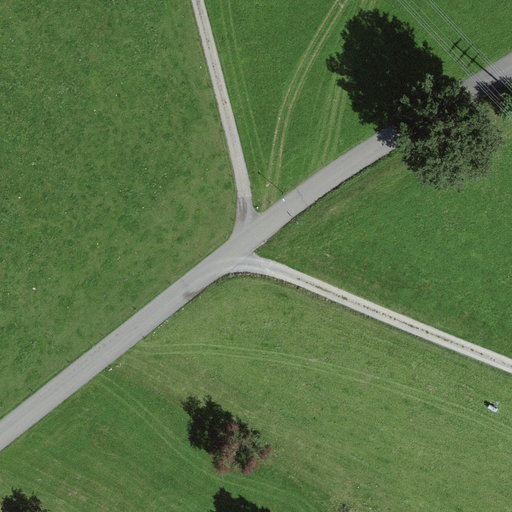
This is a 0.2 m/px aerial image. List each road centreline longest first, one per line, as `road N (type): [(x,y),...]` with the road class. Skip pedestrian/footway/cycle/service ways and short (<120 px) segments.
road 1 (residential): [(0,433),(344,170),(511,69)]
road 2 (track): [(511,366),(289,274),(230,259)]
road 3 (track): [(258,238),(194,0)]
